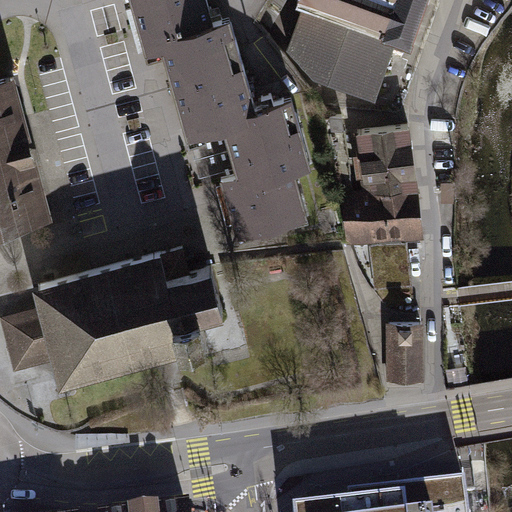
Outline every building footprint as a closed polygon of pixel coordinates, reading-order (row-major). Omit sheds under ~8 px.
[(131,0),(146,48),(158,44),(215,26),(206,0),(131,0)] [(426,0),(297,0),(297,1),(307,4),(397,37),(412,42),(426,0)] [(397,37),(307,4),(290,51),(318,77),(376,98),(397,37)] [(187,135),(223,123),(257,112),(229,22),(215,26),(158,44),(187,135)] [(12,77),(0,79),(0,224),(47,213),(12,77)] [(292,102),(257,112),(223,123),(239,174),(222,180),(240,237),(309,215),(296,173),(313,167),(292,102)] [(408,123),(357,130),(364,183),(344,186),(350,234),(421,225),(408,123)] [(404,279),(402,242),(372,244),(374,281),(404,279)] [(4,316),(17,365),(55,355),(60,374),(205,336),(199,314),(223,308),(212,266),(190,272),(183,246),(37,284),(43,306),(4,316)] [(419,323),(389,322),(389,379),(419,379),(419,323)] [(468,511),(465,485),(399,493),(370,496),(348,498),(349,509),(318,511),(468,511)]
